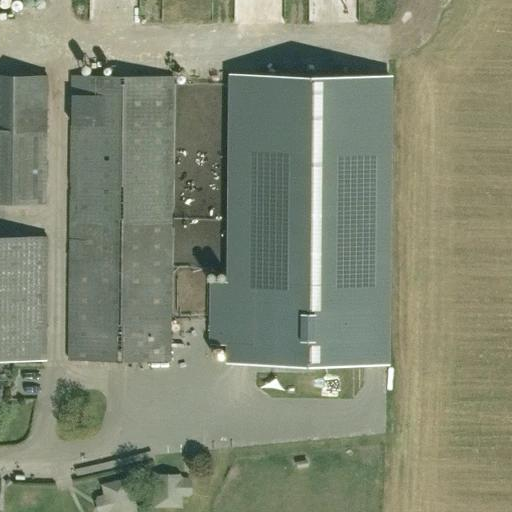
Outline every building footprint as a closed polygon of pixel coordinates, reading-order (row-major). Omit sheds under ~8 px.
[(0,202),(46,203),(47,131),(48,74),(0,73),(0,202)] [(393,75),(229,73),(227,281),(210,281),(210,343),(226,343),(226,361),(389,362),(393,75)] [(69,360),(170,361),(173,76),(72,74),(69,360)] [(47,235),(0,234),(0,358),(46,359),(46,358),(47,235)] [(138,498),(139,478),(121,478),(120,498),(138,498)] [(159,507),(171,505),(167,483),(155,485),(159,507)] [(46,511),(47,500),(23,499),(22,511),(46,511)]
